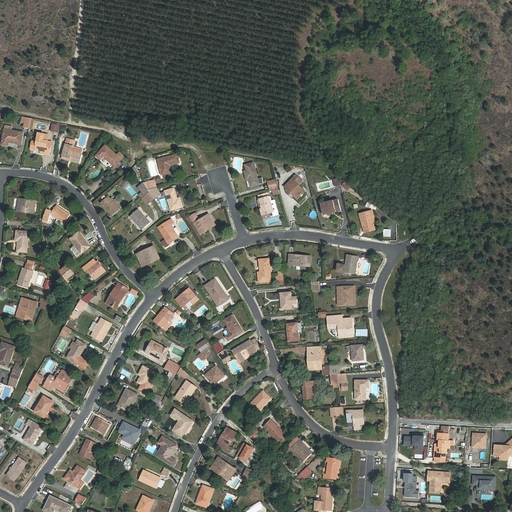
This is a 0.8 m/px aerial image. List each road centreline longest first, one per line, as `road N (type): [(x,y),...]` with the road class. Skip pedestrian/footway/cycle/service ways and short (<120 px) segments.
road 1 (track): [(218,178),(188,145),(69,122),(83,0)]
road 2 (residential): [(24,503),(156,294)]
road 3 (residential): [(156,294),(123,269),(83,198),(51,179),(2,171)]
road 4 (residential): [(392,447),(391,376),(376,319),(377,294),(396,251)]
road 5 (residential): [(174,511),(226,408),(276,367)]
road 6 (residential): [(243,240),(294,233),(396,251)]
road 7 (residential): [(219,249),(276,367)]
road 8 (residential): [(276,367),(314,428),(370,446)]
